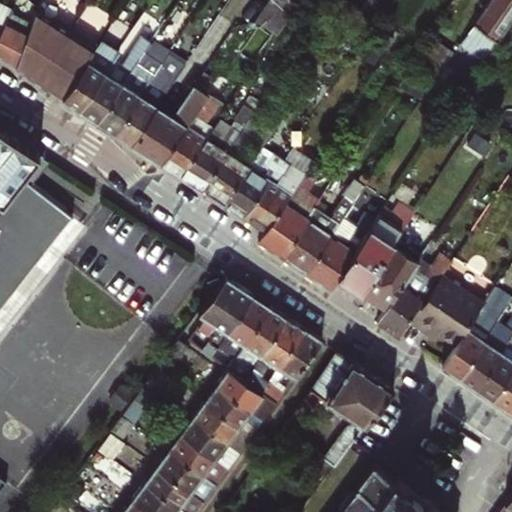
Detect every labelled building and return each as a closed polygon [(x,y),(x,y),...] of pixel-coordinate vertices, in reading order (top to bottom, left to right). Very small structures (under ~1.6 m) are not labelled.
[(268,0),(255,21),(275,34),(298,0),(268,0)] [(496,39),(511,16),(511,0),(489,0),(473,23),(496,39)] [(0,55),(14,65),(29,22),(13,15),(14,11),(0,3),(0,55)] [(14,65),(62,96),(98,44),(71,27),(55,17),(52,21),(36,11),(31,22),(29,22),(14,65)] [(149,25),(156,30),(165,18),(157,12),(149,25)] [(138,57),(147,44),(156,30),(149,25),(130,52),(138,57)] [(385,45),(391,37),(372,25),(367,32),(385,45)] [(431,80),(452,52),(427,35),(407,64),(431,80)] [(62,96),(79,108),(118,50),(117,49),(101,38),(98,44),(62,96)] [(154,75),(162,80),(186,49),(178,43),(164,61),(154,75)] [(96,118),(113,130),(151,73),(164,54),(147,44),(138,57),(121,81),(96,118)] [(79,108),(96,118),(121,81),(115,77),(129,58),(127,57),(118,50),(79,108)] [(115,77),(121,81),(138,57),(130,52),(127,57),(129,58),(115,77)] [(113,130),(130,141),(155,103),(149,99),(162,80),(154,75),(151,73),(113,130)] [(130,141),(159,160),(184,122),(198,101),(193,97),(196,93),(194,91),(198,85),(194,82),(193,81),(176,106),(175,116),(155,103),(130,141)] [(193,97),(198,101),(206,90),(198,85),(194,91),(196,93),(193,97)] [(184,122),(197,130),(217,98),(206,90),(198,101),(184,122)] [(180,173),(201,187),(255,107),(259,102),(250,96),(232,124),(220,115),(206,135),(180,173)] [(223,202),(244,170),(262,143),(276,122),(255,107),(201,187),(223,202)] [(159,160),(180,173),(206,135),(197,130),(184,122),(159,160)] [(0,199),(21,173),(37,152),(0,127),(0,199)] [(223,202),(244,215),(278,164),(272,160),(277,153),(262,143),(244,170),(223,202)] [(265,229),(285,199),(290,191),(296,183),(303,171),(277,153),(272,160),(278,164),(244,215),(265,229)] [(0,297),(69,210),(21,173),(0,199),(0,297)] [(313,206),(315,203),(327,185),(317,178),(303,200),(313,206)] [(346,193),(354,198),(365,184),(356,178),(346,193)] [(290,191),(295,193),(300,186),(296,183),(290,191)] [(282,255),(306,271),(334,232),(332,231),(354,198),(346,193),(345,192),(332,208),(334,209),(331,214),(322,208),(314,219),(310,216),(282,255)] [(258,239),(282,255),(310,216),(307,214),(285,199),(265,229),(258,239)] [(338,275),(361,291),(398,237),(416,210),(401,199),(388,218),(380,212),(357,248),(338,275)] [(310,216),(314,219),(322,208),(315,203),(313,206),(307,214),(310,216)] [(0,324),(56,252),(82,219),(69,210),(0,297),(0,324)] [(330,287),(338,275),(357,248),(334,232),(306,271),(330,287)] [(361,291),(386,308),(416,264),(422,254),(398,237),(361,291)] [(399,334),(409,319),(441,272),(451,258),(441,250),(427,271),(416,264),(386,308),(377,320),(399,334)] [(457,343),(485,302),(441,272),(409,319),(426,330),(429,325),(439,331),(457,343)] [(211,353),(218,343),(254,292),(228,275),(225,273),(198,309),(203,312),(206,314),(198,324),(213,334),(204,348),(211,353)] [(218,343),(235,354),(270,303),(254,292),(218,343)] [(458,375),(483,338),(493,324),(489,321),(502,302),(491,294),(485,302),(457,343),(443,364),(458,375)] [(489,321),(493,324),(506,304),(502,302),(489,321)] [(227,365),(243,377),(287,314),(270,303),(235,354),(227,365)] [(510,335),(511,332),(511,306),(501,322),(503,324),(511,330),(508,334),(510,335)] [(266,383),(273,372),(304,325),(287,314),(243,377),(261,390),(266,383)] [(458,375),(475,386),(510,335),(508,334),(511,330),(503,324),(500,328),(499,327),(489,342),(483,338),(458,375)] [(483,338),(489,342),(499,327),(493,324),(483,338)] [(282,372),(292,378),(322,336),(304,325),(273,372),(279,376),(282,372)] [(426,330),(436,337),(439,331),(429,325),(426,330)] [(475,386),(492,398),(511,367),(511,336),(510,335),(475,386)] [(185,354),(191,346),(178,337),(172,345),(181,351),(185,354)] [(163,363),(169,367),(181,351),(172,345),(160,361),(163,363)] [(185,354),(193,359),(199,351),(191,346),(185,354)] [(327,474),(349,445),(394,383),(337,346),(312,386),(357,418),(354,423),(351,421),(349,422),(345,424),(324,452),(309,442),(300,455),(327,474)] [(157,386),(162,389),(174,372),(169,367),(163,363),(150,380),(157,386)] [(275,400),(261,390),(243,377),(227,365),(226,364),(217,377),(266,413),(275,400)] [(511,367),(492,398),(509,409),(511,403),(511,367)] [(254,429),(266,413),(217,377),(205,394),(254,429)] [(137,397),(145,403),(157,386),(150,380),(137,397)] [(275,400),(280,394),(266,383),(261,390),(275,400)] [(241,447),(254,429),(205,394),(192,412),(241,447)] [(124,415),(135,423),(148,405),(145,403),(137,397),(124,415)] [(229,464),(241,447),(192,412),(180,428),(229,464)] [(216,481),(229,464),(180,428),(167,446),(216,481)] [(99,449),(116,461),(129,444),(112,432),(99,449)] [(204,498),(216,481),(167,446),(155,463),(204,498)] [(442,511),(436,508),(439,504),(398,474),(394,478),(373,462),(353,490),(348,490),(337,505),(339,508),(336,511),(442,511)] [(187,511),(193,511),(204,498),(155,463),(143,480),(187,511)] [(75,483),(91,495),(104,477),(88,465),(75,483)] [(104,477),(109,481),(114,474),(109,471),(104,477)] [(187,511),(143,480),(131,497),(151,511),(187,511)] [(511,511),(511,489),(495,511),(511,511)] [(151,511),(131,497),(119,511),(151,511)]
